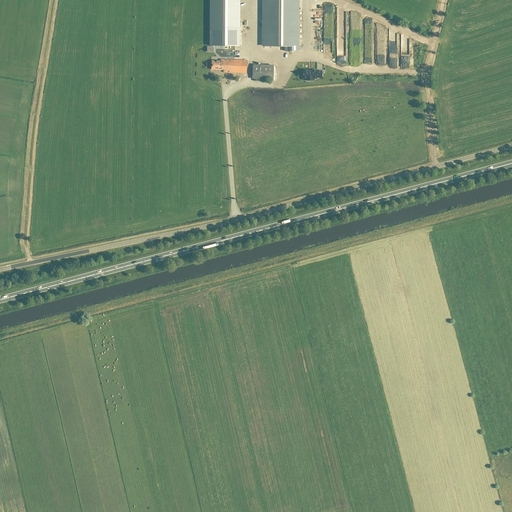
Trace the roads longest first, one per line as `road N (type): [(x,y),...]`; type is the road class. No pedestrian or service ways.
road 1 (trunk): [(0,300),(511,163)]
road 2 (unclassified): [(0,270),(235,220),(511,146)]
road 3 (track): [(53,0),(27,189),(29,263)]
road 4 (track): [(443,0),(426,84),(436,166)]
